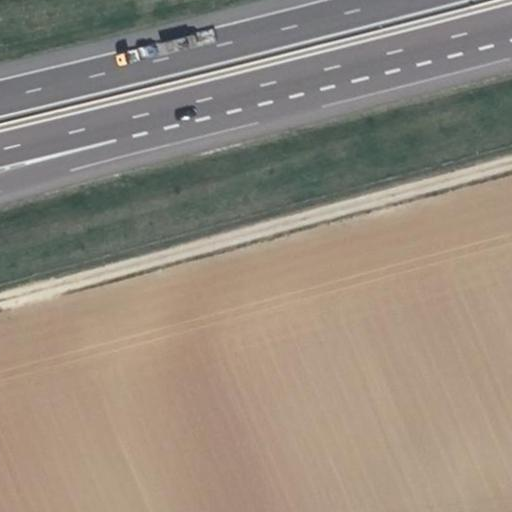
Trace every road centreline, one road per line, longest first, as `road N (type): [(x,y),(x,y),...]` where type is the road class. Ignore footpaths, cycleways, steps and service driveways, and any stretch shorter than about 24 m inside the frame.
road 1 (motorway): [(395,0),(0,96)]
road 2 (motorway): [(186,112),(511,31)]
road 3 (motorway): [(0,183),(186,112)]
road 4 (motorway): [(0,151),(186,112)]
